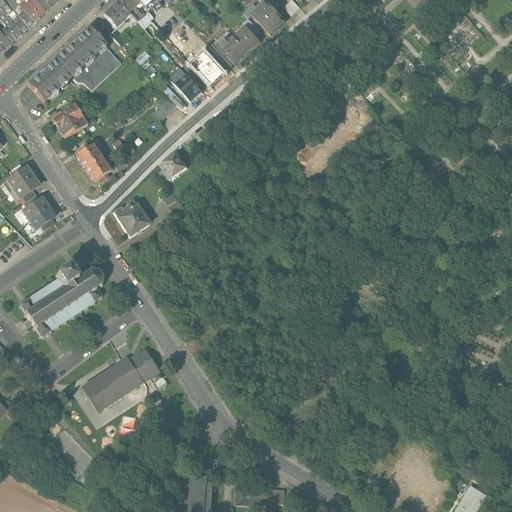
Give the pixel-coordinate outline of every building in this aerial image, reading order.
[(52,8),(43,0),(38,0),(35,3),(45,14),(52,8)] [(54,0),(43,0),(52,8),(57,3),(54,0)] [(141,5),(136,0),(122,0),(119,3),(129,15),(136,9),(141,5)] [(161,0),(136,0),(141,5),(149,16),(163,2),(161,0)] [(443,12),(433,0),(427,0),(423,4),(436,18),(443,12)] [(291,1),(283,9),(291,17),(300,9),(291,1)] [(19,8),(13,2),(11,4),(10,5),(16,11),(19,8)] [(45,14),(35,3),(30,8),(40,19),(45,14)] [(119,3),(103,18),(115,31),(131,17),(129,15),(119,3)] [(285,23),(265,3),(251,17),(270,37),(285,23)] [(40,19),(30,8),(24,13),(34,24),(40,19)] [(145,19),(136,9),(129,15),(131,17),(144,31),(151,25),(150,23),(153,20),(149,16),(145,19)] [(7,18),(2,13),(0,11),(0,10),(0,22),(6,29),(17,41),(22,35),(12,24),(7,18)] [(2,13),(7,18),(11,15),(6,10),(4,11),(2,13)] [(34,24),(24,13),(18,19),(28,30),(34,24)] [(28,30),(18,19),(12,24),(22,35),(28,30)] [(259,33),(248,21),(241,26),(244,30),(245,29),(253,37),(259,33)] [(17,41),(6,29),(0,35),(10,46),(17,41)] [(253,37),(245,29),(244,30),(242,31),(244,34),(235,42),(247,55),(259,44),(253,38),(253,37)] [(89,30),(55,61),(71,79),(105,48),(89,30)] [(125,45),(113,33),(109,37),(120,50),(125,45)] [(0,35),(0,34),(0,46),(5,51),(10,46),(0,35)] [(233,39),(228,44),(225,40),(218,47),(217,46),(216,47),(225,57),(235,67),(247,55),(235,42),(233,39)] [(225,57),(216,47),(211,51),(221,61),(225,57)] [(105,48),(71,79),(75,84),(83,85),(90,93),(120,65),(105,48)] [(204,55),(190,67),(210,89),(224,76),(204,55)] [(55,61),(27,87),(43,105),(44,104),(43,104),(48,99),(48,100),(65,84),(70,79),(70,80),(71,79),(55,61)] [(202,95),(186,77),(175,87),(191,105),(202,95)] [(182,113),(187,109),(167,87),(162,91),(169,99),(177,107),(182,113)] [(177,107),(169,99),(165,104),(172,112),(177,107)] [(172,112),(165,104),(160,108),(168,116),(172,112)] [(72,108),(62,115),(63,116),(52,124),(65,142),(83,129),(78,122),(80,120),(72,108)] [(164,120),(168,116),(160,108),(156,112),(164,120)] [(52,109),(43,115),(46,119),(55,113),(52,109)] [(164,120),(156,112),(152,116),(160,124),(164,120)] [(210,138),(203,142),(211,154),(218,150),(210,138)] [(211,154),(203,142),(197,146),(206,158),(211,154)] [(192,145),(187,148),(194,157),(198,153),(192,145)] [(73,146),(65,151),(67,155),(76,150),(73,146)] [(84,153),(75,158),(84,172),(101,161),(97,156),(100,154),(94,146),(87,151),(85,147),(81,149),(84,153)] [(121,147),(115,151),(118,155),(123,151),(121,147)] [(177,155),(159,168),(163,173),(169,181),(170,183),(187,170),(177,155)] [(101,161),(84,172),(92,185),(101,179),(104,184),(107,181),(105,177),(112,172),(107,164),(104,166),(101,161)] [(19,167),(9,174),(13,179),(22,172),(19,167)] [(13,179),(6,184),(12,193),(32,179),(25,170),(22,172),(13,179)] [(163,173),(159,176),(165,184),(169,181),(163,173)] [(32,179),(12,193),(19,202),(22,200),(32,193),(38,188),(32,179)] [(32,193),(22,200),(25,205),(35,198),(32,193)] [(171,194),(162,200),(168,209),(177,203),(171,194)] [(25,205),(24,206),(28,211),(39,203),(35,198),(25,205)] [(28,211),(22,215),(29,224),(48,210),(42,201),(39,203),(28,211)] [(131,202),(124,207),(126,210),(122,213),(120,210),(111,216),(128,241),(148,227),(131,202)] [(179,204),(170,210),(178,223),(188,217),(179,204)] [(48,210),(29,224),(35,233),(40,230),(51,222),(55,219),(48,210)] [(51,222),(40,230),(43,235),(55,227),(51,222)] [(77,263),(54,278),(57,283),(51,287),(50,286),(49,286),(50,288),(43,292),(42,291),(41,291),(42,293),(36,297),(35,296),(34,296),(35,298),(28,302),(27,301),(26,301),(27,302),(21,307),(20,305),(19,306),(20,307),(19,308),(18,309),(19,311),(20,310),(25,317),(24,318),(25,319),(26,318),(29,324),(33,330),(32,331),(33,332),(34,331),(35,332),(39,339),(38,339),(39,341),(40,340),(41,340),(42,340),(42,341),(43,340),(43,339),(49,335),(50,336),(51,335),(50,334),(57,330),(57,331),(58,330),(58,329),(64,325),(65,326),(66,326),(65,324),(71,320),(72,321),(73,321),(73,319),(79,315),(80,316),(81,316),(83,318),(89,314),(87,312),(88,311),(87,310),(93,306),(93,307),(95,306),(94,305),(100,301),(101,301),(102,299),(100,299),(96,293),(100,289),(101,291),(102,290),(100,288),(102,283),(104,282),(103,281),(101,281),(98,276),(99,274),(98,273),(96,275),(91,274),(90,272),(88,272),(89,274),(85,277),(80,271),(82,270),(77,263)] [(123,367),(113,374),(112,372),(84,390),(99,413),(159,374),(145,352),(124,366),(122,364),(121,364),(123,367)] [(335,371),(319,384),(326,392),(342,379),(335,371)] [(358,371),(349,381),(354,384),(362,375),(358,371)] [(393,491),(414,451),(409,448),(387,488),(393,491)] [(206,481),(192,480),(189,511),(210,511),(212,486),(206,485),(206,481)] [(470,488),(455,511),(478,511),(487,498),(470,488)] [(283,493),(259,492),(259,495),(235,493),(234,507),(258,508),(258,505),(282,507),(283,493)]
